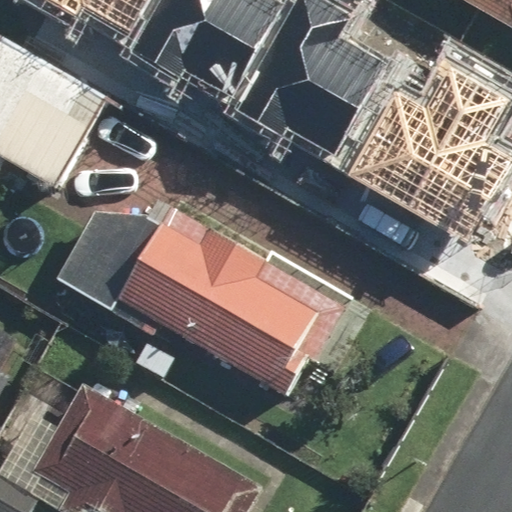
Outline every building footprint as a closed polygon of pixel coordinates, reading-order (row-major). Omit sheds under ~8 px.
[(24,56),(0,43),(0,161),(1,160),(55,190),(103,102),(89,94),(140,0),(18,0),(4,28),(31,42),(24,56)] [(364,8),(349,0),(243,0),(233,19),(214,8),(203,29),(211,34),(206,43),(216,49),(195,86),(190,82),(182,96),(187,99),(178,115),(273,168),(297,127),(360,162),(405,84),(341,48),(364,8)] [(511,0),(450,0),(511,34),(511,0)] [(102,321),(114,301),(285,404),(338,314),(160,207),(145,231),(102,205),(51,291),(102,321)] [(0,401),(29,355),(0,336),(0,401)] [(259,511),(266,501),(41,371),(0,441),(0,479),(56,511),(259,511)]
